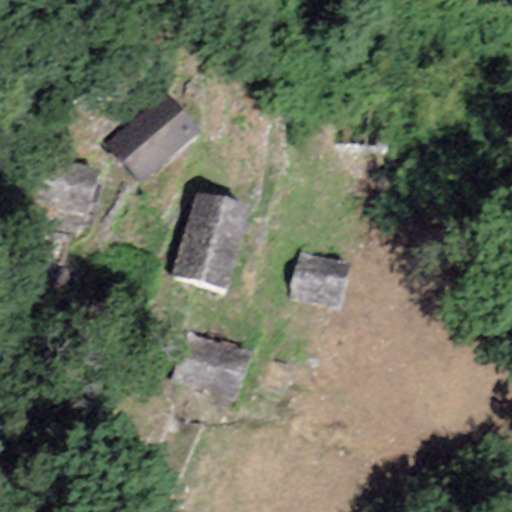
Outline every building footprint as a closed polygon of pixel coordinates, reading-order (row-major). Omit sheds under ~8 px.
[(198,135),(167,97),(106,146),(137,184),(198,135)] [(97,172),(64,161),(49,205),(83,216),(97,172)] [(249,206),(195,191),(172,276),(226,291),(249,206)] [(349,263),(299,253),(289,300),(339,310),(349,263)] [(67,267),(30,272),(33,299),(70,295),(67,267)] [(252,356),(186,333),(169,380),(235,404),(252,356)]
